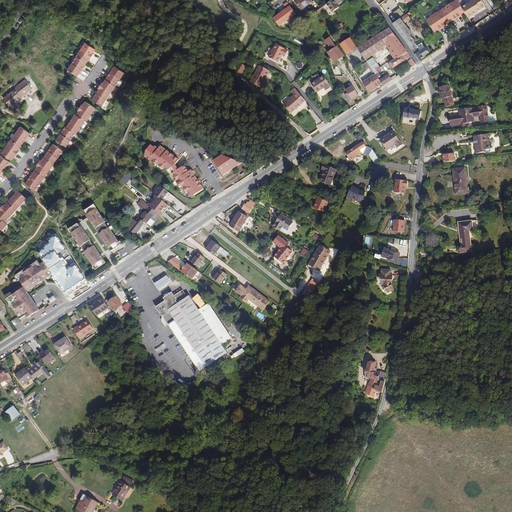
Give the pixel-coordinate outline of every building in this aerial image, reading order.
[(304,8),(312,2),(310,0),(298,0),(295,2),(302,12),(305,9),(304,8)] [(337,4),(342,0),(341,0),(331,0),(326,4),(332,12),(333,12),(334,11),(339,7),(337,4)] [(457,0),(455,0),(453,2),(452,1),(445,5),(446,6),(436,12),(435,11),(428,15),(429,16),(425,19),(432,31),(437,28),(437,29),(444,26),(443,24),(454,18),(454,19),(461,15),(460,14),(465,12),(462,6),(459,3),(457,0)] [(470,0),(471,1),(462,6),(465,12),(468,17),(478,11),(477,10),(485,5),(482,0),(470,0)] [(284,22),(296,14),(288,3),(284,5),(287,9),(273,19),(284,23),(284,22)] [(411,19),(407,13),(393,24),(399,32),(410,46),(412,49),(417,45),(416,45),(417,45),(414,41),(414,40),(410,34),(411,33),(408,28),(405,23),(411,19)] [(282,27),(287,23),(286,23),(284,22),(284,23),(273,19),(279,26),(282,27)] [(365,59),(387,45),(397,38),(390,28),(358,48),(358,49),(365,59)] [(344,56),(337,47),(336,47),(330,37),(325,40),(330,47),(332,46),(333,49),(328,53),(334,62),(344,56)] [(350,52),(357,47),(350,38),(341,44),(347,54),(350,52)] [(392,69),(411,57),(397,38),(387,45),(390,51),(396,59),(394,60),(390,63),(390,64),(388,64),(392,69)] [(93,52),(95,49),(85,43),(81,50),(91,57),(93,54),(92,53),(93,52)] [(278,62),(282,54),(286,56),(288,51),(285,49),(276,44),(269,58),(278,62)] [(412,49),(416,54),(420,51),(417,45),(412,49)] [(423,56),(429,51),(426,47),(420,51),(416,54),(419,59),(422,57),(422,58),(424,57),(423,56)] [(90,60),(91,57),(81,50),(76,57),(86,63),(88,60),(89,59),(90,60)] [(84,66),(86,63),(76,57),(72,63),(83,70),(85,67),(84,67),(84,66)] [(377,64),(373,58),(367,62),(371,67),(372,68),(377,64)] [(238,79),(243,70),(245,66),(240,62),(238,66),(232,79),(238,79)] [(81,73),(83,70),(72,63),(67,70),(77,76),(79,74),(80,73),(81,73)] [(378,73),(383,69),(381,67),(379,68),(377,64),(372,68),(376,74),(378,73)] [(262,84),(270,71),(260,65),(250,82),(260,87),(262,84)] [(124,73),(114,66),(113,69),(112,70),(111,69),(109,72),(120,80),(124,73)] [(120,80),(109,72),(107,75),(108,76),(107,77),(106,80),(115,86),(120,80)] [(319,98),(332,89),(329,84),(330,84),(324,76),(320,78),(318,74),(308,81),(319,98)] [(382,83),(380,80),(378,77),(376,74),(374,75),(363,82),(369,93),(382,84),(381,83),(382,83)] [(384,86),(392,80),(389,74),(380,80),(382,83),(381,83),(382,84),(383,86),(384,86)] [(18,102),(22,99),(21,97),(32,89),(25,80),(14,88),(15,89),(3,99),(9,106),(13,103),(17,100),(18,102)] [(111,93),(115,86),(106,80),(104,82),(103,83),(102,83),(100,86),(111,93)] [(446,107),(455,105),(449,84),(440,87),(441,91),(442,95),(443,98),(444,98),(446,107)] [(345,94),(348,101),(359,96),(354,85),(345,88),(347,93),(345,94)] [(106,99),(111,93),(100,86),(98,88),(99,89),(98,90),(97,93),(106,99)] [(305,101),(295,88),(292,91),(291,91),(295,95),(283,104),(291,113),(302,104),(302,103),(305,101)] [(102,106),(106,99),(97,93),(96,92),(94,95),(95,96),(94,97),(92,99),(102,106)] [(91,115),(95,108),(89,104),(85,102),(84,104),(83,105),(82,105),(80,108),(91,115)] [(472,121),(472,118),(473,116),(488,114),(486,106),(460,110),(461,116),(450,117),(451,125),(461,123),(461,127),(466,126),(465,122),(472,121)] [(86,122),(91,115),(80,108),(78,111),(79,111),(78,112),(76,115),(85,121),(86,122)] [(418,121),(420,112),(404,109),(402,118),(418,121)] [(81,127),(85,121),(76,115),(75,114),(74,117),(73,118),(72,117),(70,120),(81,127)] [(473,116),(472,118),(472,121),(475,121),(474,118),(481,116),(482,122),(489,121),(488,114),(473,116)] [(76,134),(81,127),(70,120),(68,123),(69,124),(68,125),(66,128),(75,133),(76,134)] [(71,140),(75,133),(66,128),(64,126),(62,129),(63,130),(63,131),(61,133),(71,140)] [(28,136),(30,133),(20,127),(16,133),(26,141),(28,138),(27,137),(28,136)] [(387,151),(395,145),(397,148),(403,145),(394,131),(380,140),(387,151)] [(26,141),(16,133),(11,140),(21,147),(23,144),(23,143),(24,144),(26,141)] [(60,133),(58,136),(59,136),(58,137),(56,140),(66,147),(71,140),(61,133),(60,133)] [(488,134),(474,136),(474,141),(478,140),(478,143),(475,144),(476,153),(490,152),(488,134)] [(19,149),(21,147),(11,140),(7,146),(17,154),(19,151),(18,150),(19,149)] [(363,142),(346,153),(351,160),(362,153),(360,150),(366,147),(363,142)] [(54,144),(53,144),(51,147),(51,148),(50,147),(48,150),(58,157),(63,151),(54,144)] [(160,166),(167,171),(172,167),(175,172),(172,173),(174,176),(175,175),(177,179),(175,180),(178,183),(181,186),(182,186),(184,189),(185,188),(190,196),(193,195),(194,195),(204,189),(191,170),(188,172),(184,165),(178,169),(175,165),(179,160),(160,146),(158,149),(154,146),(154,147),(150,145),(146,151),(148,153),(145,157),(153,163),(153,162),(159,166),(160,166)] [(13,157),(14,156),(15,157),(17,154),(7,146),(2,153),(5,156),(4,158),(7,161),(9,158),(12,160),(13,157)] [(372,149),(368,155),(369,156),(375,164),(378,159),(372,149)] [(58,157),(48,150),(46,153),(47,154),(46,155),(44,157),(54,164),(58,157)] [(444,162),(456,161),(455,153),(444,154),(444,162)] [(8,166),(10,163),(8,161),(7,161),(4,158),(0,155),(0,165),(4,168),(5,169),(6,166),(7,165),(8,166)] [(49,171),(54,164),(44,157),(42,160),(41,161),(40,160),(38,163),(49,171)] [(223,175),(242,167),(222,159),(213,161),(223,175)] [(44,177),(49,171),(38,163),(36,166),(37,167),(37,168),(35,170),(44,177)] [(130,175),(137,166),(134,164),(131,167),(127,172),(130,175)] [(322,170),(323,171),(319,181),(331,185),(337,170),(324,164),(322,170)] [(467,189),(465,168),(454,169),(455,183),(456,194),(462,193),(461,189),(467,189)] [(40,184),(44,177),(35,170),(33,173),(32,174),(31,173),(29,176),(40,184)] [(35,195),(40,184),(29,176),(27,179),(28,180),(27,181),(26,184),(35,195)] [(408,181),(396,180),(394,193),(404,194),(405,187),(407,187),(408,181)] [(162,200),(168,192),(161,186),(155,194),(155,195),(159,198),(162,200)] [(347,198),(351,200),(351,199),(356,202),(362,202),(363,201),(364,191),(358,190),(350,187),(345,197),(347,198)] [(21,205),(27,199),(19,191),(16,194),(15,195),(14,194),(12,196),(21,205)] [(159,215),(161,217),(169,206),(167,204),(162,200),(159,198),(155,195),(147,205),(159,215)] [(16,211),(21,205),(12,196),(10,199),(10,200),(9,201),(8,203),(16,211)] [(328,202),(318,198),(314,207),(324,211),(325,209),(326,210),(326,209),(325,208),(328,202)] [(147,205),(141,199),(137,204),(140,206),(139,207),(142,209),(142,210),(144,212),(139,219),(144,223),(146,224),(151,218),(155,221),(159,215),(147,205)] [(245,204),(242,208),(249,213),(254,206),(249,203),(248,202),(246,205),(245,204)] [(16,211),(8,203),(5,206),(4,207),(3,206),(1,208),(11,217),(16,211)] [(99,234),(110,252),(120,245),(112,234),(113,233),(109,228),(108,228),(105,223),(106,222),(94,205),(85,211),(91,219),(89,220),(95,229),(96,228),(100,234),(99,234)] [(11,217),(1,208),(0,209),(0,218),(5,223),(11,217)] [(248,217),(239,211),(236,215),(234,218),(229,226),(238,232),(243,224),(245,224),(246,223),(245,221),(248,217)] [(293,222),(281,215),(279,218),(276,222),(274,226),(280,230),(282,226),(288,230),(293,222)] [(133,223),(135,221),(131,217),(125,224),(129,228),(133,223)] [(140,228),(144,223),(139,219),(138,217),(135,221),(133,223),(140,228)] [(405,221),(394,220),(393,232),(404,233),(405,221)] [(473,230),(472,221),(459,222),(461,246),(458,246),(459,253),(472,251),(469,231),(473,230)] [(135,235),(140,228),(133,223),(129,228),(135,235)] [(96,269),(106,263),(94,246),(93,246),(90,241),(91,240),(85,231),(83,232),(78,224),(69,230),(73,235),(74,235),(77,240),(76,241),(80,247),(81,246),(85,252),(84,252),(88,258),(89,257),(96,269)] [(289,244),(278,235),(273,242),(279,246),(280,245),(282,247),(279,251),(278,251),(274,256),(275,259),(280,263),(283,263),(285,260),(288,260),(290,257),(290,255),(292,251),(286,247),(289,244)] [(213,241),(206,249),(214,255),(218,250),(221,247),(213,241)] [(330,251),(320,245),(309,265),(313,268),(318,271),(323,264),(322,263),(322,262),(324,262),(330,251)] [(228,253),(221,247),(218,250),(226,256),(228,253)] [(384,248),(382,256),(388,258),(387,260),(397,263),(399,254),(391,251),(391,250),(384,248)] [(305,258),(309,251),(304,249),(300,255),(305,258)] [(192,257),(190,261),(198,267),(205,258),(198,253),(196,256),(194,258),(192,257)] [(67,270),(71,268),(64,257),(52,265),(59,274),(66,270),(67,270)] [(171,259),(169,262),(170,263),(192,280),(198,271),(188,263),(185,266),(184,265),(182,268),(178,265),(181,262),(175,257),(172,260),(171,259)] [(28,318),(39,310),(26,290),(51,273),(43,261),(39,263),(36,259),(15,274),(23,286),(17,289),(16,289),(5,296),(20,319),(26,315),(28,318)] [(215,274),(212,277),(220,283),(227,274),(220,269),(218,272),(216,275),(215,274)] [(391,270),(383,270),(383,275),(382,275),(379,274),(379,279),(381,280),(384,289),(386,288),(388,293),(395,289),(392,285),(391,280),(393,280),(393,275),(391,275),(391,270)] [(159,290),(172,281),(167,275),(155,283),(159,290)] [(318,283),(312,279),(303,294),(308,298),(312,292),(318,283)] [(320,284),(318,283),(312,292),(314,293),(320,284)] [(252,288),(250,291),(247,289),(240,285),(236,291),(242,295),(240,298),(246,302),(251,297),(260,303),(258,305),(263,309),(270,301),(252,288)] [(191,358),(200,371),(227,353),(222,345),(232,338),(208,304),(199,310),(189,296),(187,297),(183,290),(173,296),(172,294),(160,302),(166,314),(171,321),(195,355),(191,358)] [(114,310),(123,305),(117,296),(113,299),(109,302),(114,310)] [(93,304),(90,307),(98,319),(110,311),(102,298),(98,301),(99,302),(94,305),(93,304)] [(123,307),(128,314),(133,310),(130,302),(123,307)] [(80,339),(93,330),(87,320),(73,329),(80,339)] [(60,342),(55,345),(61,354),(72,347),(65,337),(60,341),(60,342)] [(31,349),(27,343),(23,346),(28,354),(33,351),(31,349)] [(236,357),(245,351),(243,348),(234,354),(236,357)] [(42,352),(39,354),(46,364),(55,358),(48,349),(43,353),(42,352)] [(372,378),(371,383),(370,383),(365,394),(374,397),(376,390),(382,393),(385,382),(384,382),(386,373),(381,371),(380,372),(377,371),(377,369),(375,368),(376,364),(374,363),(375,362),(372,361),(371,362),(370,362),(367,372),(366,372),(366,373),(365,376),(372,378)] [(51,376),(40,362),(37,364),(38,366),(31,372),(35,378),(43,372),(48,378),(51,376)] [(33,378),(26,368),(16,375),(23,385),(33,378)] [(6,375),(3,370),(0,371),(0,383),(0,384),(6,380),(8,378),(9,380),(10,380),(12,379),(8,373),(6,375)] [(18,387),(15,389),(22,399),(25,397),(18,387)] [(14,406),(5,413),(6,413),(12,421),(20,415),(14,406)] [(130,487),(134,481),(124,476),(114,491),(116,493),(114,496),(122,501),(125,497),(123,497),(130,487)] [(81,511),(93,511),(99,503),(85,495),(81,501),(81,500),(79,503),(76,508),(81,511)]
